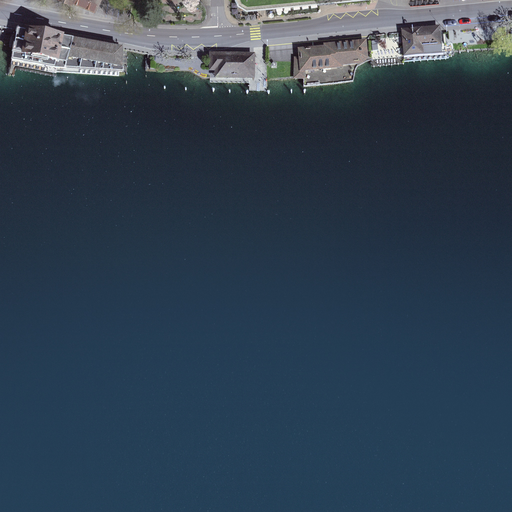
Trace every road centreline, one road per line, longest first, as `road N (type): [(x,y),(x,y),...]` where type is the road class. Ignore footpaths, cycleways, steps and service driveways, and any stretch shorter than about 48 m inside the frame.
road 1 (primary): [(511,8),(219,36)]
road 2 (primary): [(219,36),(140,35),(0,11)]
